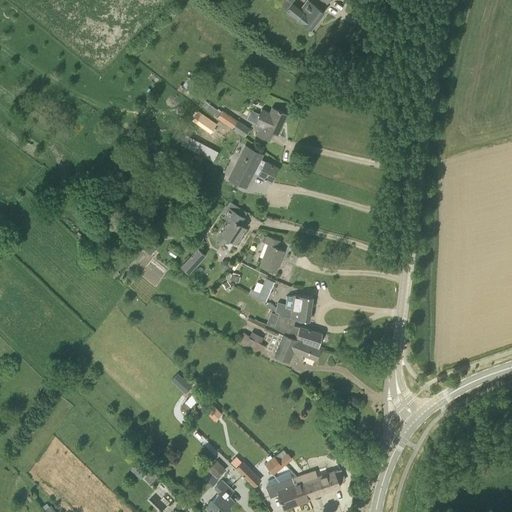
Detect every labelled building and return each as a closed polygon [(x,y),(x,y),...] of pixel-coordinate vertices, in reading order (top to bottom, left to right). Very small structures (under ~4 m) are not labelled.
[(305,0),(300,8),(292,2),(286,9),(285,11),(301,23),(301,22),(310,29),(324,11),(309,0),(305,0)] [(287,114),(272,107),(270,111),(262,108),(254,124),(256,125),(255,126),(259,128),(260,127),(262,128),(259,135),(269,140),(273,132),(277,134),(287,114)] [(222,110),(217,118),(232,128),(237,120),(222,110)] [(250,128),(237,120),(232,128),(231,128),(244,137),(250,128)] [(186,134),(181,144),(215,159),(219,149),(186,134)] [(264,153),(245,144),(228,178),(247,187),(257,169),(260,170),(258,176),(271,183),(279,167),(261,158),(264,153)] [(246,227),(239,223),(247,211),(230,200),(226,206),(229,207),(223,216),(227,219),(215,238),(216,239),(217,242),(219,243),(222,242),(226,237),(236,243),(246,227)] [(140,247),(147,239),(133,226),(126,235),(140,247)] [(275,271),(284,250),(277,247),(280,239),(266,234),(263,241),(267,243),(259,265),(275,271)] [(148,238),(145,249),(154,252),(157,241),(148,238)] [(188,273),(205,254),(199,248),(202,245),(198,240),(195,244),(198,247),(181,266),(188,273)] [(116,277),(122,270),(121,268),(134,257),(125,248),(109,262),(110,264),(107,267),(116,277)] [(238,281),(240,275),(232,273),(228,271),(224,277),(230,282),(232,280),(238,281)] [(266,301),(275,281),(266,278),(263,284),(262,284),(260,286),(261,287),(259,292),(253,289),(250,294),(266,301)] [(225,288),(230,285),(227,280),(222,283),(225,288)] [(313,296),(294,294),(294,295),(286,296),(285,303),(278,301),(275,312),(279,313),(296,317),(309,320),(311,308),(313,296)] [(296,317),(279,313),(273,326),(303,337),(302,341),(309,343),(309,344),(318,347),(322,333),(294,325),(296,317)] [(263,330),(265,325),(248,317),(246,322),(263,330)] [(315,360),(320,350),(298,341),(299,340),(283,333),(273,355),(289,362),(294,351),(315,360)] [(262,354),(266,345),(261,343),(249,336),(244,346),(250,349),(262,354)] [(177,373),(171,380),(185,393),(191,387),(177,373)] [(186,409),(201,396),(196,391),(182,405),(186,409)] [(214,406),(207,413),(214,420),(221,413),(214,406)] [(288,453),(278,461),(282,465),(292,458),(288,453)] [(273,473),(282,465),(278,461),(275,456),(265,464),(273,473)] [(149,469),(139,459),(130,469),(140,479),(149,469)] [(201,475),(210,485),(227,469),(218,459),(201,475)] [(254,486),(260,479),(243,462),(236,468),(254,486)] [(144,477),(151,483),(158,474),(152,468),(144,477)] [(308,498),(340,486),(339,482),(345,480),(340,469),(302,482),(304,485),(308,498)] [(295,485),(292,478),(280,482),(280,484),(282,490),(284,489),(285,493),(288,491),(293,504),(308,498),(304,485),(302,482),(295,485)] [(211,511),(226,511),(227,511),(224,510),(233,500),(228,495),(233,491),(222,480),(214,488),(218,492),(205,506),(211,511)] [(276,485),(275,483),(266,487),(270,497),(278,494),(284,508),(284,507),(293,504),(288,491),(285,493),(284,489),(282,490),(280,484),(276,485)]
